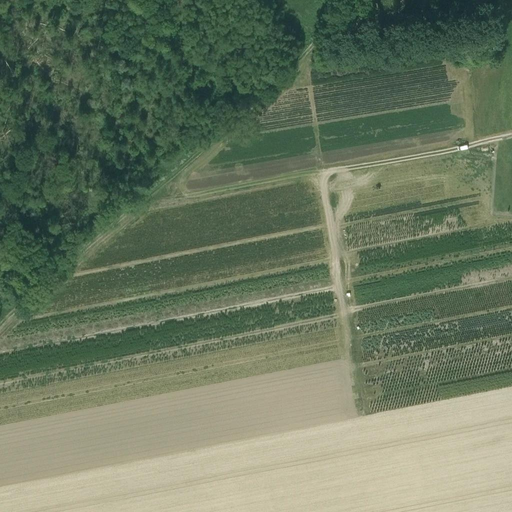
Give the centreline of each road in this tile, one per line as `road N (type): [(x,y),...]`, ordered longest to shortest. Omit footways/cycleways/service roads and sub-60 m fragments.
road 1 (track): [(0,327),(324,32),(338,0)]
road 2 (track): [(334,171),(511,134)]
